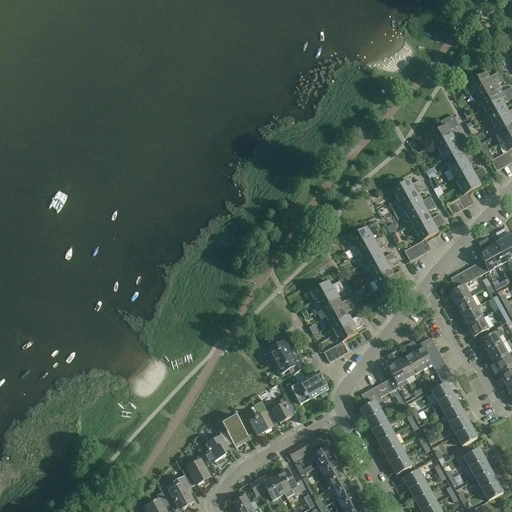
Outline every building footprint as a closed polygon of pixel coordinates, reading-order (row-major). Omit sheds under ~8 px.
[(468,85),(473,94),(499,79),(497,75),(488,80),(485,75),(468,85)] [(473,94),(478,102),(495,93),(493,89),(502,84),(499,79),(473,94)] [(478,102),(483,111),(509,97),(506,92),(497,97),(495,93),(478,102)] [(483,111),(488,120),(505,110),(503,106),(511,101),(509,97),(483,111)] [(488,120),(492,129),(511,117),(511,111),(507,114),(505,110),(488,120)] [(511,117),(492,129),(497,137),(511,129),(511,117)] [(455,123),(430,138),(425,140),(430,148),(432,147),(433,148),(435,147),(452,137),(449,133),(458,128),(455,123)] [(511,129),(497,137),(502,146),(511,140),(511,129)] [(454,141),(452,137),(435,147),(439,155),(465,141),(463,136),(454,141)] [(511,140),(502,146),(507,155),(511,152),(511,151),(511,140)] [(439,155),(444,164),(461,154),(459,150),(467,145),(465,141),(439,155)] [(444,164),(449,173),(475,158),(472,153),(463,158),(461,154),(444,164)] [(511,165),(511,164),(506,155),(501,158),(507,168),(511,165)] [(449,173),(454,181),(471,171),(469,167),(477,162),(475,158),(449,173)] [(507,168),(501,158),(496,161),(502,171),(507,168)] [(502,171),(496,161),(491,164),(497,174),(502,171)] [(433,168),(425,173),(430,182),(439,177),(433,168)] [(454,181),(458,190),(484,175),(482,171),(473,175),(471,171),(454,181)] [(463,199),(468,196),(481,189),(479,184),(487,180),(484,175),(458,190),(463,199)] [(391,193),(396,201),(422,187),(420,183),(411,187),(409,183),(391,193)] [(441,184),(436,187),(439,194),(444,191),(441,184)] [(392,204),(397,212),(419,200),(416,196),(425,192),(422,187),(396,201),(396,202),(392,204)] [(383,196),(380,191),(374,194),(377,199),(383,196)] [(468,196),(463,199),(469,209),(474,206),(468,196)] [(458,202),(463,212),(469,209),(463,199),(458,202)] [(404,215),(406,219),(432,204),(430,200),(421,204),(419,200),(397,212),(400,218),(404,215)] [(452,205),(458,215),(463,212),(458,202),(452,205)] [(406,219),(410,227),(428,218),(426,214),(435,209),(432,204),(406,219)] [(458,215),(452,205),(447,208),(453,218),(458,215)] [(410,227),(415,236),(441,222),(439,217),(430,222),(428,218),(410,227)] [(420,245),(425,243),(438,236),(435,231),(444,226),(441,222),(415,236),(420,245)] [(373,238),(371,234),(378,230),(375,225),(357,235),(356,233),(346,239),(352,249),(354,248),(372,238),(373,238)] [(386,228),(391,237),(398,233),(393,225),(386,228)] [(504,231),(500,233),(511,255),(511,237),(509,239),(504,231)] [(391,237),(393,241),(394,242),(396,245),(406,240),(404,237),(402,238),(399,233),(398,233),(391,237)] [(506,264),(511,260),(511,255),(500,233),(495,236),(500,244),(496,246),(506,264)] [(359,257),(385,243),(382,238),(375,242),(372,238),(354,248),(352,249),(352,250),(351,250),(355,259),(359,257)] [(497,269),(506,264),(496,246),(492,249),(487,241),(483,243),(497,269)] [(359,257),(364,265),(382,256),(380,251),(387,247),(385,243),(359,257)] [(425,243),(420,245),(426,256),(431,253),(425,243)] [(483,264),(488,274),(497,269),(483,243),(478,245),(483,254),(479,256),(483,264)] [(415,248),(421,259),(426,256),(420,245),(415,248)] [(410,251),(415,262),(421,259),(415,248),(410,251)] [(415,262),(410,251),(404,254),(410,264),(415,262)] [(364,265),(369,274),(395,260),(392,255),(384,260),(382,256),(364,265)] [(369,274),(373,283),(392,273),(389,269),(397,264),(395,260),(369,274)] [(483,277),(488,274),(483,264),(477,267),(483,277)] [(483,277),(477,267),(472,270),(478,280),(483,277)] [(478,280),(472,270),(467,273),(472,283),(478,280)] [(373,283),(378,292),(404,278),(401,273),(394,277),(392,273),(373,283)] [(472,283),(467,273),(461,275),(467,286),(472,283)] [(462,289),(464,287),(467,286),(461,275),(456,278),(462,289)] [(406,282),(404,278),(378,292),(383,301),(401,291),(399,286),(406,282)] [(456,292),(462,289),(456,278),(451,281),(456,292)] [(487,290),(491,287),(486,279),(482,282),(487,290)] [(505,282),(494,288),(496,292),(507,285),(505,282)] [(311,293),(315,302),(341,288),(339,284),(331,288),(328,283),(311,293)] [(450,296),(456,307),(471,299),(464,287),(462,289),(456,292),(450,296)] [(315,302),(320,311),(338,301),(336,298),(344,293),(341,288),(315,302)] [(504,305),(508,303),(504,296),(500,298),(504,305)] [(462,317),(477,309),(471,299),(456,307),(462,317)] [(320,311),(325,320),(351,305),(349,301),(340,306),(338,301),(320,311)] [(493,314),(503,309),(498,301),(494,304),(498,310),(493,313),(493,314)] [(325,320),(330,328),(347,319),(345,315),(353,310),(351,305),(325,320)] [(304,319),(305,318),(308,316),(304,308),(299,310),(304,319)] [(468,328),(482,320),(477,309),(462,317),(468,328)] [(503,309),(493,314),(497,320),(506,315),(503,309)] [(330,328),(335,337),(361,323),(358,318),(349,323),(347,319),(330,328)] [(482,320),(468,328),(474,340),(489,331),(482,320)] [(339,346),(344,343),(357,337),(354,332),(363,327),(361,323),(335,337),(339,346)] [(487,354),(502,346),(498,339),(503,336),(501,331),(496,334),(481,342),(487,354)] [(329,339),(322,344),(327,352),(334,347),(329,339)] [(420,346),(422,350),(417,352),(413,344),(409,347),(423,372),(432,367),(430,364),(427,358),(424,353),(435,347),(431,340),(420,346)] [(271,358),(274,365),(291,355),(284,343),(274,349),(271,343),(259,350),(265,361),(271,358)] [(344,343),(339,346),(345,357),(351,354),(344,343)] [(334,349),(340,360),(345,357),(339,346),(334,349)] [(502,346),(487,354),(493,365),(508,357),(502,346)] [(405,360),(414,377),(423,372),(409,347),(404,349),(408,358),(405,360)] [(427,358),(438,352),(435,347),(424,353),(427,358)] [(328,352),(334,363),(340,360),(334,349),(328,352)] [(334,363),(328,352),(323,355),(329,366),(334,363)] [(430,364),(441,358),(438,352),(427,358),(430,364)] [(414,377),(405,360),(401,362),(396,354),(391,356),(405,381),(414,377)] [(295,362),(291,355),(274,365),(281,377),(287,374),(289,379),(305,370),(299,360),(295,362)] [(387,370),(393,380),(399,390),(407,385),(406,383),(405,381),(391,356),(387,359),(391,367),(387,370)] [(511,363),(508,357),(493,365),(499,376),(511,368),(511,363)] [(433,369),(443,363),(441,358),(430,364),(432,367),(433,369)] [(436,374),(446,368),(443,363),(433,369),(436,374)] [(439,379),(449,374),(446,368),(436,374),(439,379)] [(511,368),(499,376),(505,386),(511,382),(511,368)] [(328,391),(318,374),(291,390),(300,407),(320,396),(322,400),(329,397),(326,393),(328,391)] [(449,374),(439,379),(439,380),(441,385),(452,379),(449,374)] [(393,393),(399,390),(393,380),(388,383),(393,393)] [(393,393),(388,383),(382,386),(388,396),(393,393)] [(388,396),(382,386),(377,388),(383,399),(388,396)] [(439,405),(453,397),(446,386),(432,394),(439,405)] [(383,399),(377,388),(371,391),(377,402),(383,399)] [(415,398),(422,394),(420,390),(413,394),(415,398)] [(372,405),(375,403),(377,402),(371,391),(366,394),(372,405)] [(367,408),(372,405),(366,394),(361,397),(367,408)] [(402,399),(404,402),(413,397),(411,394),(402,399)] [(398,405),(403,402),(398,395),(394,397),(398,405)] [(453,397),(439,405),(445,416),(459,408),(453,397)] [(272,407),(266,411),(268,415),(273,412),(280,425),(292,418),(283,401),(276,405),(278,409),(274,411),(272,407)] [(268,415),(266,411),(262,403),(254,408),(260,419),(251,424),(246,415),(240,418),(248,432),(253,429),(258,438),(272,430),(265,417),(268,415)] [(360,411),(367,422),(381,414),(375,403),(372,405),(367,408),(360,411)] [(473,410),(477,419),(487,414),(482,405),(473,410)] [(415,418),(419,416),(415,408),(410,410),(415,418)] [(459,408),(445,416),(451,427),(465,419),(459,408)] [(381,414),(367,422),(373,433),(387,425),(381,414)] [(236,450),(251,441),(237,417),(235,418),(233,416),(225,423),(230,431),(221,436),(221,437),(228,448),(233,445),(236,450)] [(410,426),(415,423),(411,416),(407,419),(410,426)] [(465,419),(451,427),(457,438),(471,430),(465,419)] [(415,423),(410,426),(414,433),(419,431),(415,423)] [(387,425),(373,433),(379,444),(394,436),(387,425)] [(426,439),(431,436),(427,429),(422,432),(426,439)] [(471,430),(457,438),(463,449),(477,441),(471,430)] [(315,439),(320,449),(326,446),(320,436),(315,439)] [(394,436),(379,444),(385,455),(400,447),(394,436)] [(431,436),(426,439),(430,446),(435,443),(431,436)] [(209,452),(202,456),(208,467),(226,457),(225,455),(230,452),(228,448),(221,437),(206,446),(209,452)] [(422,447),(427,445),(423,438),(418,440),(422,447)] [(309,442),(315,452),(320,449),(315,439),(309,442)] [(304,445),(310,455),(315,452),(309,442),(304,445)] [(299,448),(304,458),(310,455),(304,445),(299,448)] [(427,445),(422,447),(426,454),(431,452),(427,445)] [(400,447),(385,455),(391,466),(406,457),(400,447)] [(294,451),(299,461),(304,458),(299,448),(294,451)] [(319,468),(337,458),(333,451),(329,452),(327,448),(312,457),(315,462),(311,464),(312,465),(302,471),(299,464),(295,466),(301,478),(319,468)] [(299,461),(294,451),(288,454),(294,464),(299,461)] [(470,470),(485,462),(478,451),(464,459),(470,470)] [(443,459),(439,452),(435,454),(439,461),(443,459)] [(406,457),(391,466),(397,477),(412,469),(406,457)] [(325,479),(339,471),(334,460),(337,458),(319,468),(325,479)] [(198,459),(192,462),(185,466),(187,470),(182,474),(185,480),(187,484),(193,481),(196,486),(209,478),(198,459)] [(476,481),(491,473),(485,462),(470,470),(476,481)] [(438,476),(442,473),(438,466),(434,468),(438,476)] [(275,478),(285,496),(291,492),(294,497),(305,491),(298,478),(292,481),(287,471),(275,478)] [(331,490),(346,482),(339,471),(325,479),(331,490)] [(410,491),(424,483),(418,471),(403,480),(410,491)] [(450,481),(454,479),(450,472),(446,474),(450,481)] [(442,473),(438,476),(442,483),(446,480),(442,473)] [(482,492),(497,484),(491,473),(476,481),(482,492)] [(255,484),(262,496),(267,493),(272,502),(285,496),(275,478),(268,482),(266,478),(255,484)] [(307,489),(311,486),(306,478),(303,480),(307,489)] [(454,479),(450,481),(453,488),(458,486),(454,479)] [(187,484),(185,480),(174,486),(176,491),(170,494),(180,511),(193,504),(189,496),(188,497),(186,493),(191,491),(187,484)] [(346,482),(331,490),(337,501),(353,492),(352,493),(346,482)] [(416,502),(430,494),(424,483),(410,491),(416,502)] [(262,496),(255,484),(250,486),(257,499),(262,496)] [(497,484),(482,492),(489,503),(503,495),(497,484)] [(311,486),(307,489),(312,497),(316,494),(311,486)] [(450,497),(454,495),(450,488),(446,490),(450,497)] [(343,511),(361,502),(355,491),(353,492),(337,501),(343,511)] [(462,503),(466,501),(462,493),(458,496),(462,503)] [(164,511),(170,507),(163,494),(157,498),(159,502),(144,510),(144,511),(164,511)] [(421,511),(422,511),(436,505),(430,494),(416,502),(421,511)] [(233,504),(236,511),(252,511),(244,495),(236,499),(238,502),(233,504)] [(454,495),(450,497),(454,504),(458,502),(454,495)] [(319,511),(323,508),(319,500),(315,502),(319,511)] [(466,501),(462,503),(466,510),(470,508),(466,501)] [(366,511),(361,502),(343,511),(342,511),(366,511)]
